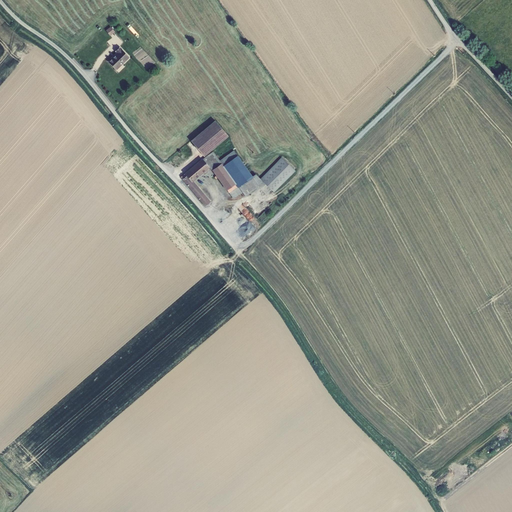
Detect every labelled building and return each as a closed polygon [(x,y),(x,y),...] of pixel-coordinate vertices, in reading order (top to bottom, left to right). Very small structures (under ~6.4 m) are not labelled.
[(111,35),(116,32),(112,26),(107,30),(111,35)] [(117,53),(108,62),(116,70),(129,57),(119,47),(115,51),(117,53)] [(191,141),(204,156),(228,136),(215,121),(191,141)] [(257,185),(252,177),(234,151),(220,161),(222,163),(239,187),(242,191),(245,196),(258,187),(257,185)] [(213,170),(222,163),(220,161),(213,152),(203,160),(209,167),(213,170)] [(262,181),(274,192),(295,171),(281,158),(260,179),(262,181)] [(192,181),(209,167),(203,160),(202,159),(181,177),(205,206),(210,202),(192,181)] [(213,170),(229,193),(239,187),(222,163),(213,170)] [(257,185),(262,181),(260,179),(256,174),(252,177),(257,185)] [(229,193),(233,198),(242,191),(239,187),(229,193)]
